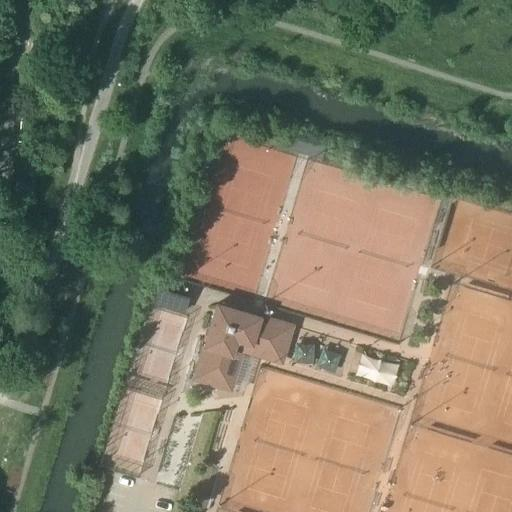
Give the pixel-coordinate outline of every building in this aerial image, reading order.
[(0,234),(11,181),(19,138),(26,92),(30,60),(31,49),(33,29),(36,0),(35,0),(32,29),(30,49),(29,59),(25,92),(18,138),(10,181),(0,230),(0,234)] [(290,136),(286,149),(301,153),(321,159),(325,146),(290,136)] [(155,290),(151,304),(182,314),(186,300),(155,290)] [(217,304),(206,339),(196,373),(230,384),(241,349),(275,359),(286,325),(217,304)] [(394,380),(398,359),(361,353),(358,375),(394,380)]
